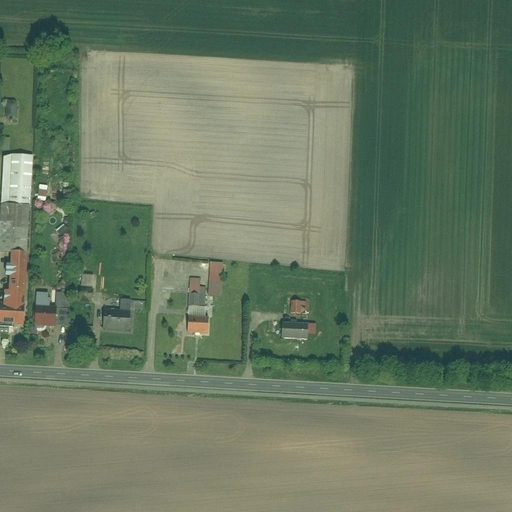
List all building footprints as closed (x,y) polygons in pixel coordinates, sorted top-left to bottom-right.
[(7,99),(4,102),(3,117),(6,119),(12,119),(14,117),(15,102),(12,100),(7,99)] [(0,306),(0,305),(0,323),(22,326),(31,156),(2,154),(0,191),(0,248),(8,249),(7,264),(3,264),(2,276),(7,276),(6,290),(2,290),(0,306)] [(38,186),(37,200),(45,201),(46,186),(38,186)] [(219,297),(221,264),(209,263),(206,296),(219,297)] [(79,288),(90,288),(91,276),(79,275),(79,288)] [(203,307),(204,288),(198,288),(198,279),(189,279),(188,287),(187,306),(203,307)] [(48,293),(35,292),(32,325),(54,327),(56,307),(47,306),(48,293)] [(118,310),(103,309),(102,328),(128,330),(129,311),(128,311),(129,301),(119,300),(118,310)] [(304,315),(305,303),(290,302),(289,314),(304,315)] [(187,307),(187,316),(186,334),(206,335),(207,317),(204,317),(204,307),(187,307)] [(314,325),(281,323),(280,339),(305,340),(306,333),(313,334),(314,325)]
